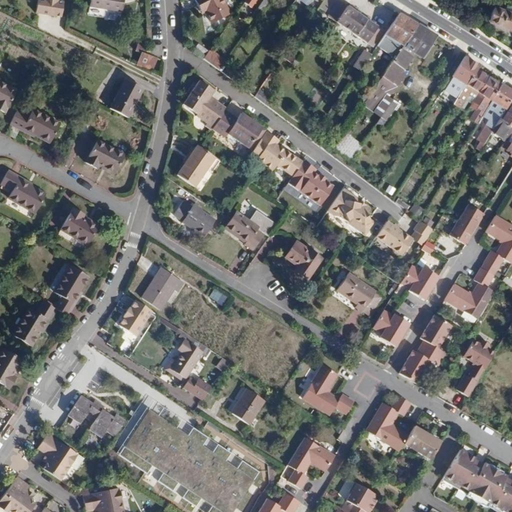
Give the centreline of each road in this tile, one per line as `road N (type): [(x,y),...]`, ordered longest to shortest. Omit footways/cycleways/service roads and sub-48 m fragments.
road 1 (residential): [(385,379),(139,220)]
road 2 (residential): [(1,454),(111,296),(139,220)]
road 3 (residential): [(174,59),(201,68),(397,212)]
road 4 (residential): [(477,232),(385,379)]
road 5 (residential): [(139,220),(174,59)]
road 6 (residential): [(139,220),(0,145)]
road 7 (residential): [(309,494),(385,379)]
road 8 (tertiary): [(401,0),(511,68)]
